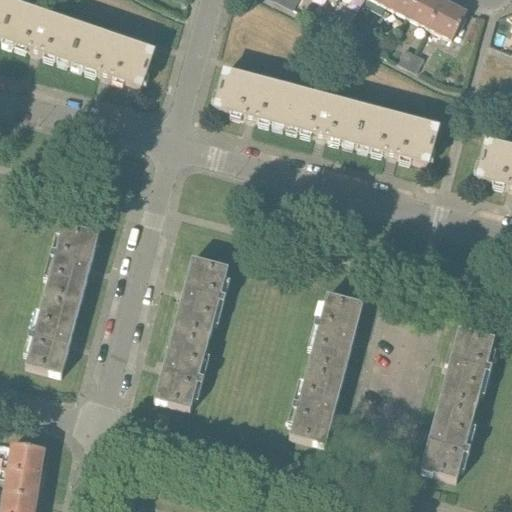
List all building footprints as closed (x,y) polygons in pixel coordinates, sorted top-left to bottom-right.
[(276,0),(274,5),(283,9),(287,0),(276,0)] [(287,0),(283,9),(293,14),(299,0),(287,0)] [(366,0),(366,2),(387,12),(393,0),(366,0)] [(393,0),(387,12),(409,23),(420,0),(393,0)] [(420,0),(409,23),(430,34),(445,5),(434,0),(420,0)] [(445,5),(430,34),(451,45),(466,16),(445,5)] [(0,45),(1,46),(13,11),(0,6),(0,45)] [(1,46),(70,70),(83,35),(13,11),(1,46)] [(315,26),(325,31),(332,16),(322,11),(315,26)] [(325,31),(334,35),(341,21),(332,16),(325,31)] [(356,47),(366,52),(373,37),(364,32),(356,47)] [(70,70),(105,82),(140,94),(152,59),(83,35),(70,70)] [(366,52),(375,57),(383,42),(373,37),(366,52)] [(397,68),(407,73),(414,58),(405,53),(397,68)] [(407,73),(416,77),(424,63),(414,58),(407,73)] [(214,114),(285,133),(294,97),(223,78),(214,114)] [(285,133),(356,152),(365,116),(294,97),(285,133)] [(356,152),(391,161),(426,171),(436,135),(365,116),(356,152)] [(477,183),(511,192),(511,155),(486,148),(477,183)] [(80,311),(89,275),(98,240),(62,230),(55,257),(50,256),(49,263),(53,264),(43,301),(80,311)] [(208,345),(218,310),(218,308),(223,309),(225,302),(220,301),(228,274),(191,264),(172,335),(208,345)] [(343,381),(353,345),(362,310),(326,300),(319,327),(314,326),(312,333),(317,334),(307,371),(343,381)] [(61,382),(70,347),(80,311),(43,301),(33,338),(29,337),(27,345),(31,346),(24,372),(61,382)] [(198,382),(199,381),(208,345),(172,335),(153,407),(190,416),(197,390),(201,391),(203,384),(198,382)] [(475,416),(484,380),(484,379),(489,380),(491,373),(486,371),(494,345),(457,335),(438,406),(475,416)] [(325,452),(334,417),(343,381),(307,371),(297,409),(293,407),(291,415),(295,416),(288,443),(325,452)] [(465,453),(465,451),(475,416),(438,406),(419,477),(456,487),(463,460),(467,461),(469,454),(465,453)] [(39,488),(42,472),(44,456),(10,450),(8,466),(5,483),(3,499),(37,504),(39,488)] [(0,511),(35,511),(37,504),(3,499),(0,511)]
